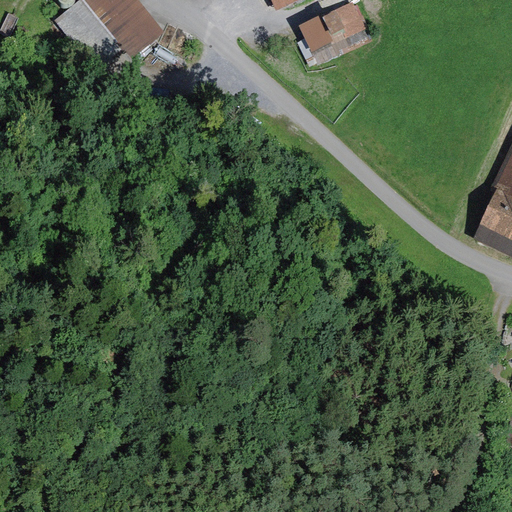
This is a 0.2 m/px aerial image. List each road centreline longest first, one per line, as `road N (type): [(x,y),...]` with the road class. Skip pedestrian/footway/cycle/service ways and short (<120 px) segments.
road 1 (unclassified): [(511,273),(478,263),(405,209),(186,26),(166,0)]
road 2 (track): [(509,272),(472,484),(452,511)]
